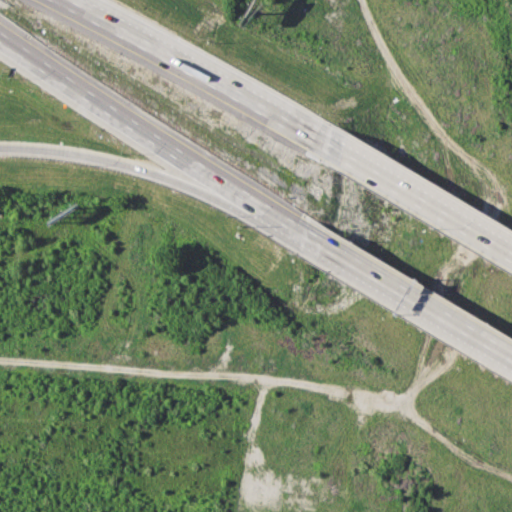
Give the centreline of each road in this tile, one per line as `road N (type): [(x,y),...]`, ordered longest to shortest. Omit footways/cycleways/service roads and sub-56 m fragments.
road 1 (motorway): [(0,30),(297,229)]
road 2 (motorway): [(338,148),(57,0)]
road 3 (motorway): [(0,146),(126,163),(272,213)]
road 4 (residential): [(0,355),(255,377)]
road 5 (motorway): [(297,229),(511,357)]
road 6 (motorway): [(511,250),(338,148)]
